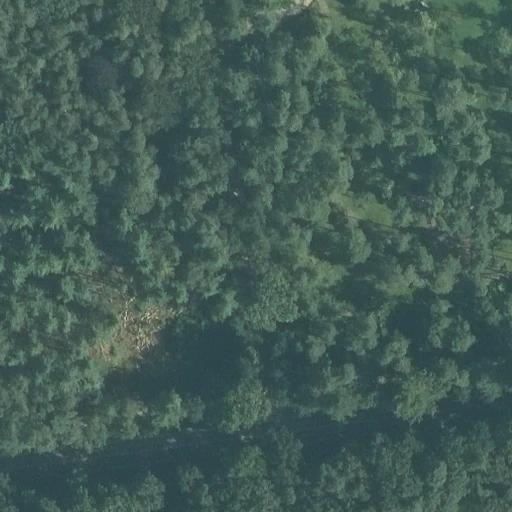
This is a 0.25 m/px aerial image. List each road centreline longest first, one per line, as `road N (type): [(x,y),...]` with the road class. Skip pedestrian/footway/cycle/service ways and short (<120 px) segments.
road 1 (primary): [(0,471),(511,401)]
road 2 (unclassified): [(262,388),(208,0)]
